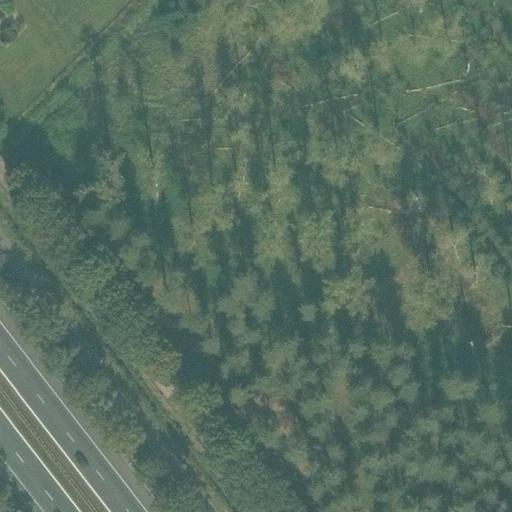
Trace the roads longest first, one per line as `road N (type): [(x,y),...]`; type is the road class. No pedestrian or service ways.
road 1 (unclassified): [(210,511),(0,240)]
road 2 (motorway): [(131,511),(0,341)]
